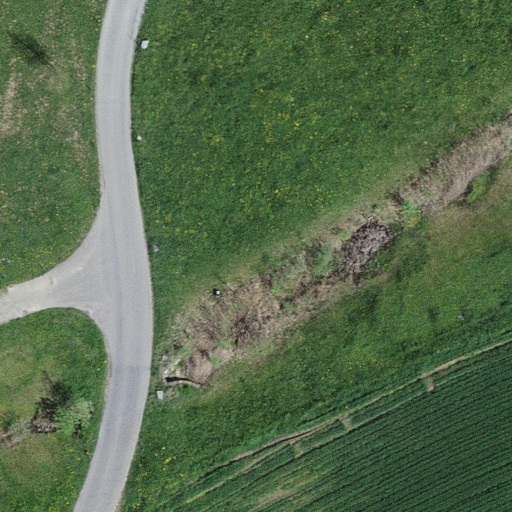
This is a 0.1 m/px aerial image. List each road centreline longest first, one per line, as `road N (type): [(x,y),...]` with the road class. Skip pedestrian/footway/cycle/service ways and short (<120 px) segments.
road 1 (tertiary): [(127,0),(113,122),(133,356),(96,511)]
road 2 (track): [(128,272),(0,308)]
